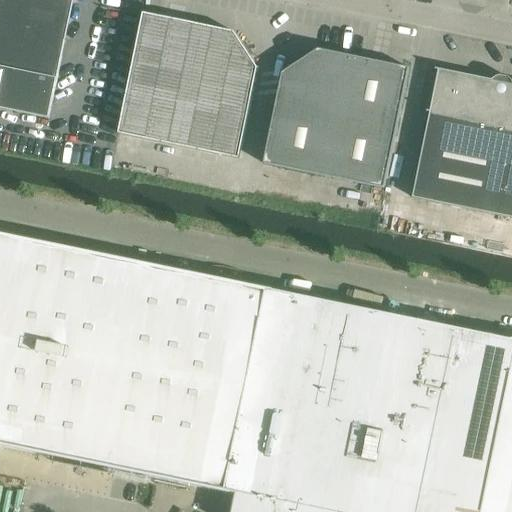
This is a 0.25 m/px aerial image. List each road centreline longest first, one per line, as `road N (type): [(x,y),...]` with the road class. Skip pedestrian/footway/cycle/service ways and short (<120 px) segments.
road 1 (unclassified): [(0,213),(511,320)]
road 2 (unclassified): [(511,33),(353,0)]
